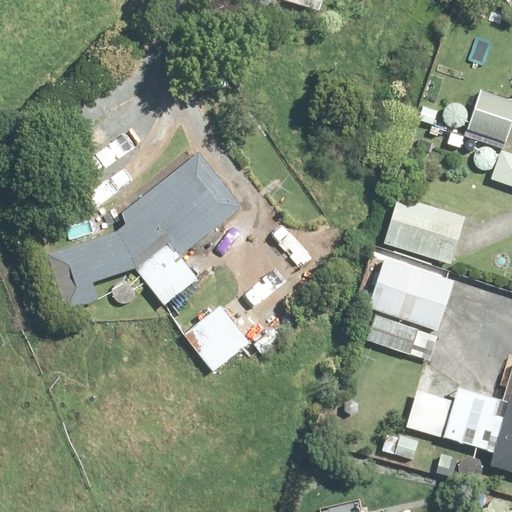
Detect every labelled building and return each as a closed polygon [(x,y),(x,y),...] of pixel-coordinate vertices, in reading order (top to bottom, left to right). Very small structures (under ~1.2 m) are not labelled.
[(323,0),(279,0),(319,12),(323,0)] [(467,58),(473,33),(455,28),(449,54),(467,58)] [(511,128),(511,103),(482,93),(469,131),(507,144),(511,128)] [(438,113),(424,109),(420,122),(434,126),(438,113)] [(464,139),(452,135),(449,145),(460,149),(464,139)] [(511,155),(502,152),(492,181),(511,188),(511,155)] [(117,234),(49,257),(68,313),(100,302),(94,285),(137,271),(165,307),(199,281),(180,259),(242,209),(199,155),(123,216),(127,227),(117,234)] [(466,219),(399,199),(385,246),(451,266),(466,219)] [(385,260),(368,310),(439,333),(455,283),(385,260)] [(221,308),(185,337),(215,374),(251,345),(221,308)] [(418,332),(376,318),(368,342),(410,356),(418,332)] [(511,395),(509,405),(459,390),(444,440),(495,455),(491,468),(511,473),(511,395)] [(458,461),(442,456),(437,474),(454,479),(458,461)]
